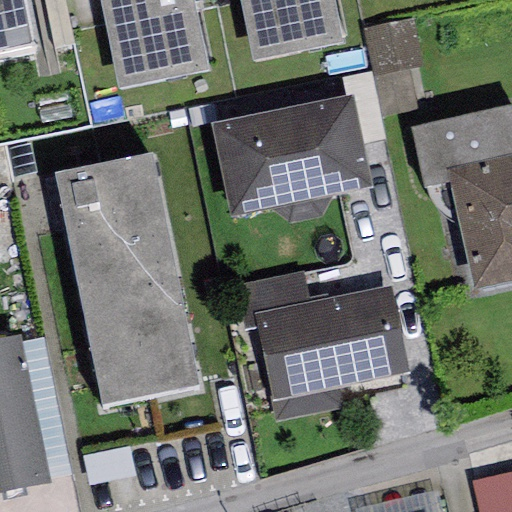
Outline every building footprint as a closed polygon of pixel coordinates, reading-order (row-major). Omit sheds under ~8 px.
[(0,66),(34,60),(21,0),(17,0),(0,3),(0,66)] [(191,0),(97,0),(117,98),(208,79),(191,0)] [(331,0),(236,0),(251,70),(342,51),(331,0)] [(351,100),(208,131),(228,225),(372,194),(351,100)] [(511,288),(511,112),(414,133),(427,193),(454,187),(472,271),(477,296),(511,288)] [(2,148),(0,148),(0,207),(13,205),(2,148)] [(153,161),(53,181),(101,416),(201,396),(153,161)] [(388,288),(310,305),(303,275),(236,290),(246,334),(254,333),(271,408),(408,378),(388,288)] [(20,343),(0,346),(0,500),(50,490),(20,343)] [(511,511),(511,472),(481,481),(489,511),(511,511)]
